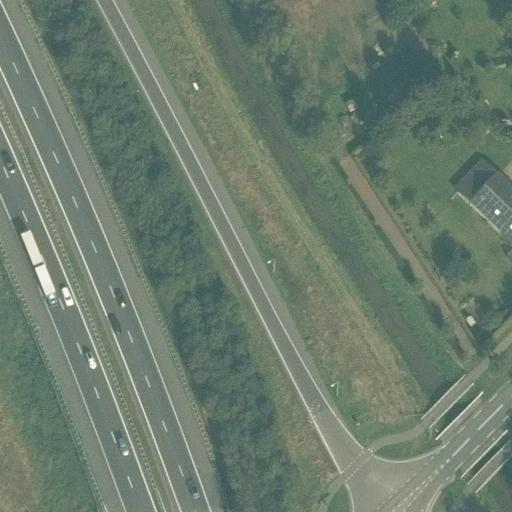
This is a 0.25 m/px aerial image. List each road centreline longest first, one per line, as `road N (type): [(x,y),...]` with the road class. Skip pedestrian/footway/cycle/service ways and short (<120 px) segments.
road 1 (motorway): [(386,511),(310,399),(102,0)]
road 2 (motorway): [(192,511),(87,234),(0,44)]
road 3 (motorway): [(0,163),(138,511)]
road 4 (secondary): [(399,511),(511,395)]
